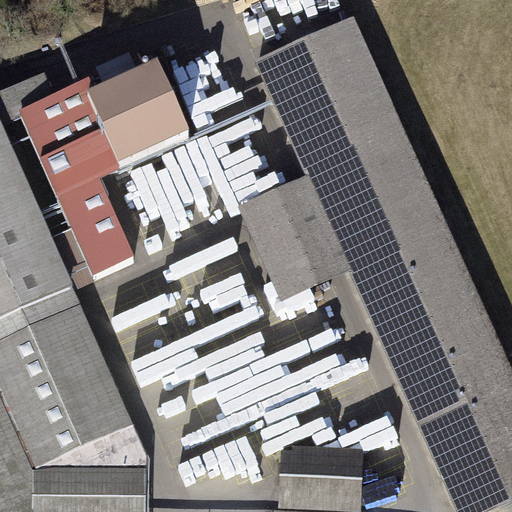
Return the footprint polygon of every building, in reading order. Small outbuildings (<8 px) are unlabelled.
[(511,377),(353,25),(254,69),(452,511),(501,511),(511,507),(511,377)] [(106,76),(138,67),(134,54),(102,64),(106,76)] [(46,79),(0,99),(0,136),(24,126),(72,237),(50,247),(65,282),(90,271),(94,280),(132,263),(98,186),(181,149),(148,75),(89,101),(84,87),(55,99),(46,79)] [(0,511),(146,511),(146,465),(65,282),(50,247),(0,144),(0,511)] [(358,511),(361,450),(280,445),(276,511),(358,511)]
